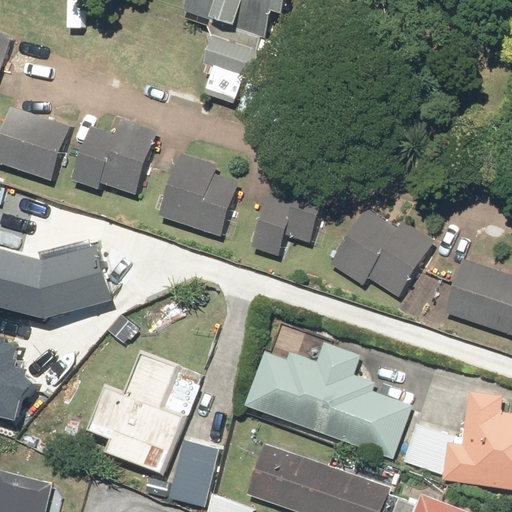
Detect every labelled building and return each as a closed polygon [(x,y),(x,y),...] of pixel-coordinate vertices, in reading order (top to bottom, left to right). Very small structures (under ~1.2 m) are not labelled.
[(284,0),(182,0),(180,9),(221,24),(207,64),(256,81),(284,0)] [(0,77),(14,33),(0,28),(0,77)] [(73,127),(19,106),(0,155),(0,165),(50,184),(73,127)] [(154,140),(101,118),(71,189),(124,211),(154,140)] [(246,187),(171,158),(149,216),(224,245),(246,187)] [(281,184),(262,244),(287,252),(293,235),(318,243),(332,201),(281,184)] [(375,202),(333,263),(367,286),(375,274),(406,295),(442,242),(408,219),(405,223),(375,202)] [(49,248),(3,240),(0,259),(0,297),(60,308),(117,299),(105,237),(49,248)] [(511,273),(459,253),(436,315),(511,343),(511,273)] [(290,351),(268,344),(249,403),(394,449),(413,389),(359,372),(366,355),(298,330),(290,351)] [(0,331),(0,414),(28,421),(40,368),(25,365),(31,338),(0,331)] [(166,470),(199,378),(128,352),(94,444),(166,470)] [(511,404),(462,398),(452,474),(511,481),(511,404)] [(389,511),(401,476),(268,435),(248,498),(294,511),(389,511)] [(495,511),(496,510),(440,483),(431,511),(495,511)] [(41,511),(45,498),(0,487),(0,511),(41,511)]
